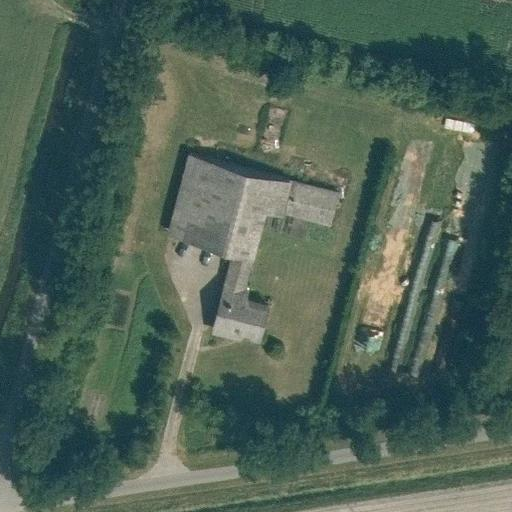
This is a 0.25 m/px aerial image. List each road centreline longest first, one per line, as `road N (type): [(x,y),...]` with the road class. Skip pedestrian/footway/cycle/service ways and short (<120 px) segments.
road 1 (unclassified): [(0,500),(511,426)]
road 2 (unclassified): [(0,449),(117,0)]
